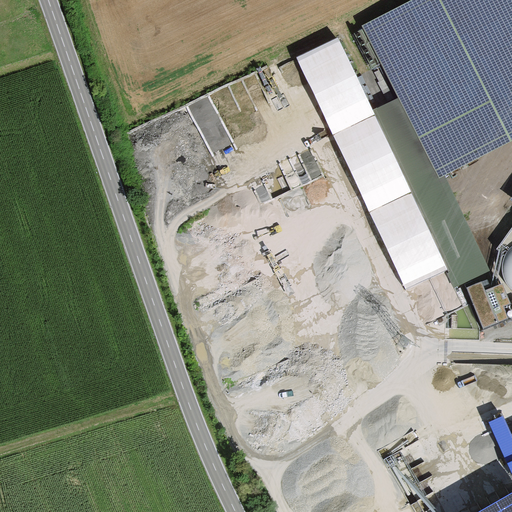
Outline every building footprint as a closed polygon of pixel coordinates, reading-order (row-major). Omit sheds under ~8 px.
[(511,0),(417,0),(362,28),(440,182),(511,145),(511,0)] [(303,56),(397,298),(440,282),(346,39),(303,56)] [(511,250),(509,253),(505,261),(503,269),(504,278),(507,286),(511,290),(511,250)] [(485,336),(500,330),(484,290),(469,296),(485,336)] [(494,310),(501,331),(511,327),(504,307),(494,310)] [(504,419),(489,426),(511,476),(511,436),(504,419)] [(511,511),(511,500),(491,511),(511,511)]
